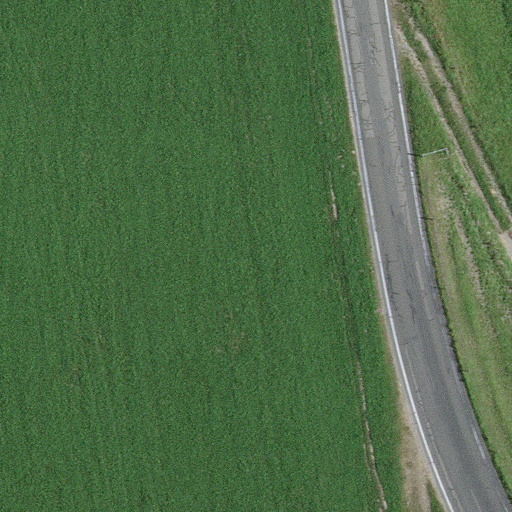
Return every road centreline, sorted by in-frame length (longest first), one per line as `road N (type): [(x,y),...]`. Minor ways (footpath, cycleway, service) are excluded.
road 1 (tertiary): [(362,0),(420,326),(484,511)]
road 2 (track): [(376,0),(419,48),(511,234)]
